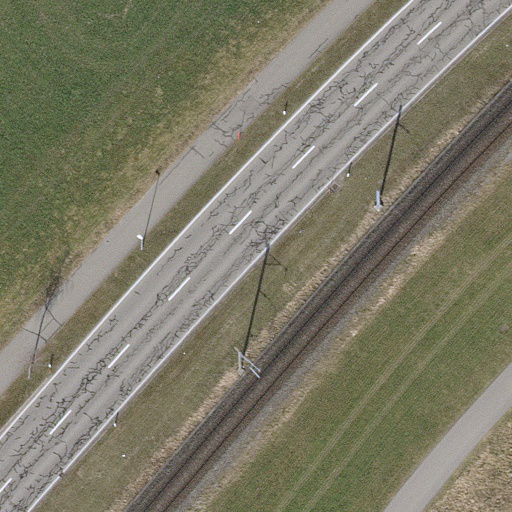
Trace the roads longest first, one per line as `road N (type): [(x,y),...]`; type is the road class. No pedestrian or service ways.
road 1 (primary): [(466,0),(316,144),(0,495)]
road 2 (track): [(404,511),(511,385)]
